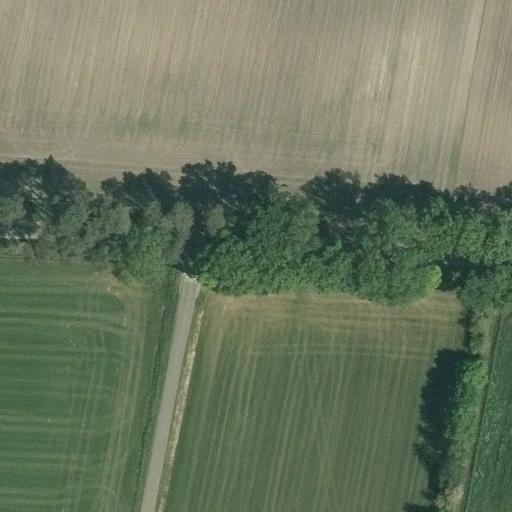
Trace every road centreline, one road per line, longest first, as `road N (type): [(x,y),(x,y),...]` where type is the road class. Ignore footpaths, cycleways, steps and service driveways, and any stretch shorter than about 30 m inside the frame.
road 1 (unclassified): [(511,262),(197,240)]
road 2 (unclassified): [(146,511),(197,240)]
road 3 (unclassified): [(197,240),(0,226)]
